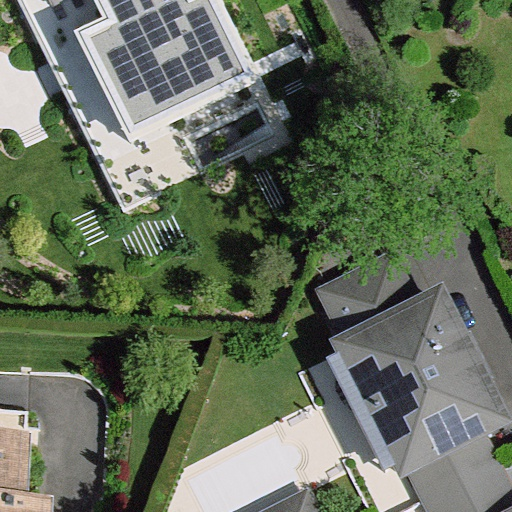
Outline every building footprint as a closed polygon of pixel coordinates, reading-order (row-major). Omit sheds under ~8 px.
[(0,0),(0,17),(97,46),(91,64),(200,96),(226,7),(202,0),(0,0)] [(360,345),(423,314),(396,260),(333,291),(360,345)] [(505,428),(443,304),(423,314),(360,345),(344,353),(406,477),(409,476),(490,436),(505,428)] [(0,436),(31,438),(32,410),(0,408),(0,436)] [(424,506),(505,465),(490,436),(409,476),(424,506)] [(25,511),(30,448),(0,446),(0,511),(25,511)] [(426,511),(510,511),(511,511),(511,480),(505,465),(424,506),(426,511)]
